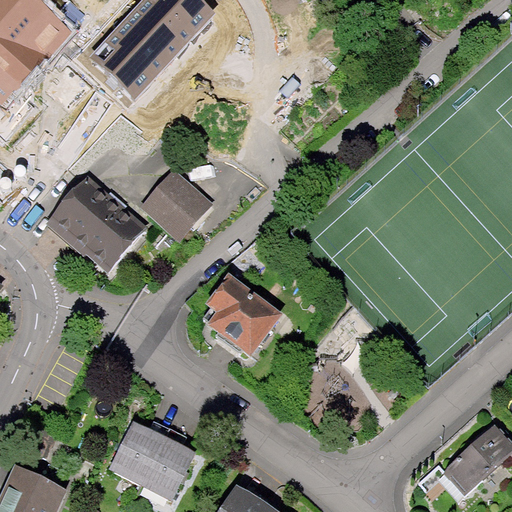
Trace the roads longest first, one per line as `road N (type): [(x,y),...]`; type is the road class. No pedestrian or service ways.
road 1 (residential): [(511,1),(138,332)]
road 2 (residential): [(0,226),(41,181),(55,82),(72,45),(116,0)]
road 3 (residential): [(138,332),(343,498)]
road 4 (residential): [(343,498),(511,347)]
road 5 (tertiary): [(41,295),(37,344),(0,422)]
